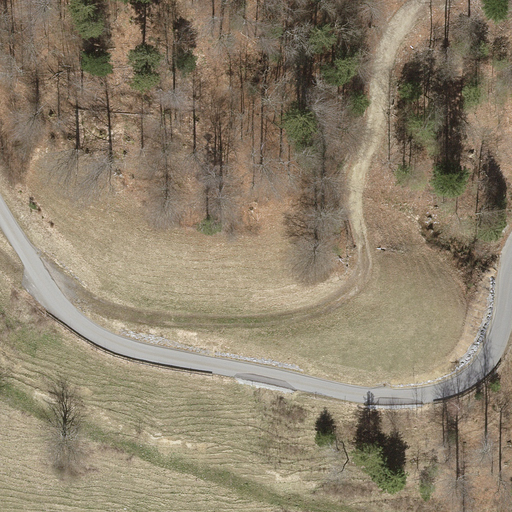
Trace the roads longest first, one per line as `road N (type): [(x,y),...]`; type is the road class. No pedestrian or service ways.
road 1 (residential): [(511,265),(501,332),(478,371),(430,394),(366,396),(158,356),(102,337),(60,304),(0,210)]
road 2 (track): [(29,257),(99,305),(153,321),(279,319),(330,304),(363,269),(355,193),(380,60),(402,18),(423,0)]
